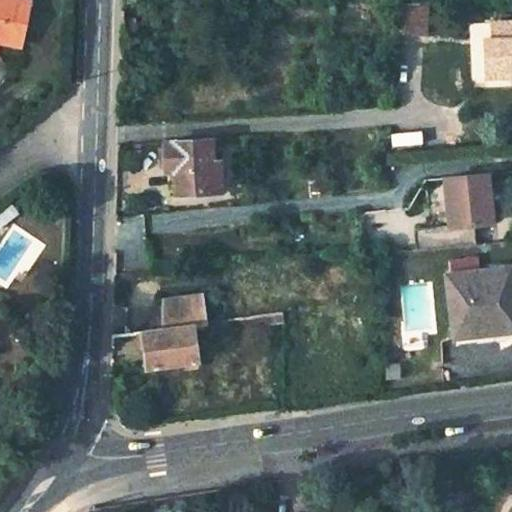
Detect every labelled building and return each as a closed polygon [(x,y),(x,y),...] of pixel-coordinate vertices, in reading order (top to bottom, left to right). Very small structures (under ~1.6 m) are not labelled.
[(0,0),(0,37),(15,41),(23,0),(0,0)] [(396,2),(395,33),(422,33),(424,0),(396,2)] [(484,40),(486,69),(509,68),(509,59),(511,58),(511,20),(493,21),(493,39),(484,40)] [(210,140),(164,143),(165,171),(174,171),(175,195),(212,193),(210,140)] [(415,247),(475,242),(473,222),(491,220),(487,171),(444,175),(446,194),(448,194),(449,205),(447,205),(449,223),(413,227),(415,247)] [(511,269),(511,263),(448,271),(455,326),(490,321),(491,325),(494,328),(499,331),(505,330),(510,327),(511,322),(511,269)] [(142,328),(148,365),(196,357),(191,322),(205,320),(201,293),(164,297),(163,325),(142,328)]
